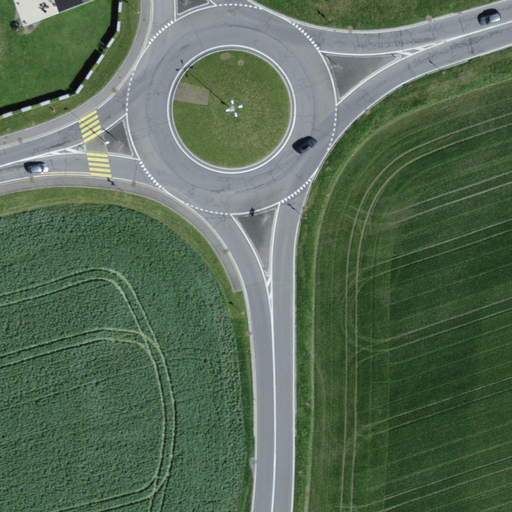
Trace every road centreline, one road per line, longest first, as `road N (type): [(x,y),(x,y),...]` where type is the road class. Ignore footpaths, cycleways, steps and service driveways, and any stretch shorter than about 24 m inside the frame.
road 1 (primary): [(464,35),(380,48),(259,32)]
road 2 (tertiary): [(272,511),(272,317)]
road 3 (primary): [(309,140),(407,62),(464,35)]
road 4 (tertiary): [(272,317),(302,155)]
road 5 (tertiary): [(188,181),(234,238),(272,317)]
road 6 (primary): [(159,71),(40,155)]
road 7 (primary): [(40,155),(183,177)]
road 8 (primary): [(309,140),(315,110),(306,73),(292,52),(259,32)]
road 9 (primary): [(188,181),(215,192),(259,189),(302,155)]
